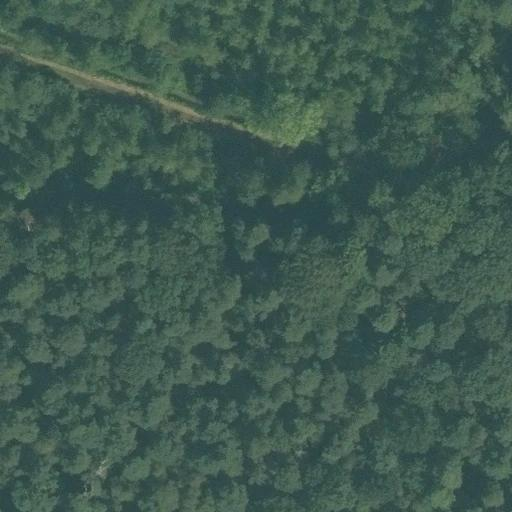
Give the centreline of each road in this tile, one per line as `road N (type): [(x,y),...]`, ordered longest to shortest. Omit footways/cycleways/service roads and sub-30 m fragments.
road 1 (track): [(0,33),(511,212)]
road 2 (track): [(484,0),(450,123)]
